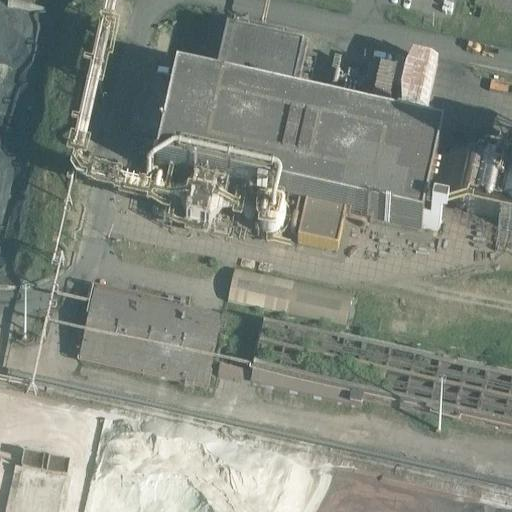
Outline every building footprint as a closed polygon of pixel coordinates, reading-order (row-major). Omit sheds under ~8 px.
[(302,53),(225,36),(213,91),(175,82),(154,174),(305,208),(297,244),(336,253),(345,217),(420,234),(441,142),(365,125),(365,122),(326,113),(325,116),(290,108),(302,53)] [(394,108),(395,100),(396,98),(396,97),(392,96),(390,96),(388,95),(389,92),(397,94),(398,90),(398,87),(399,83),(391,82),(393,75),(382,73),(371,121),(382,123),(386,106),(394,108)] [(508,180),(474,172),(465,213),(499,221),(499,220),(511,222),(511,181),(508,181),(508,180)] [(157,193),(155,202),(153,210),(152,215),(164,218),(172,182),(160,179),(158,188),(157,193)] [(351,298),(234,272),(227,303),(344,329),(351,298)] [(221,321),(94,293),(79,361),(206,389),(221,321)] [(340,346),(286,334),(278,332),(262,328),(261,334),(260,335),(259,342),(255,360),(251,376),(252,376),(251,377),(250,385),(256,387),(264,389),(304,397),(360,410),(361,401),(415,413),(416,413),(424,415),(425,415),(452,421),(452,422),(454,422),(511,434),(511,384),(488,379),(481,377),(465,374),(465,373),(463,372),(462,373),(438,368),(428,366),(361,351),(340,346)]
